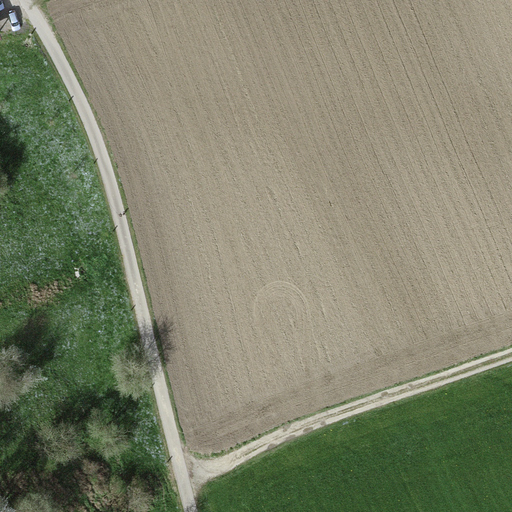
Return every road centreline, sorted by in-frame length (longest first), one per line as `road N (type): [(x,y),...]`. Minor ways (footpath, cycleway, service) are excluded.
road 1 (unclassified): [(192,511),(99,148),(24,0)]
road 2 (track): [(511,360),(334,421),(186,488)]
